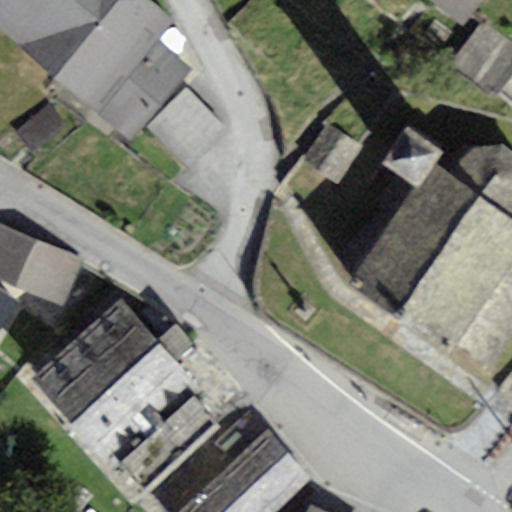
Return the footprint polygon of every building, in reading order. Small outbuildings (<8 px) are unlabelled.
[(0,0),(0,32),(53,78),(120,0),(0,0)] [(175,21),(150,0),(120,0),(53,78),(128,143),(190,71),(157,43),(175,21)] [(429,0),(458,26),(479,0),(429,0)] [(345,193),(372,155),(326,126),(303,160),(345,193)] [(357,293),(449,361),(458,347),(489,366),(511,329),(511,155),(501,148),(474,149),(452,175),(435,163),(441,154),(408,127),(383,164),(414,187),(357,277),(366,284),(357,293)] [(0,281),(62,308),(82,260),(0,224),(0,281)] [(0,330),(16,304),(0,293),(0,330)] [(131,503),(219,426),(184,391),(194,382),(175,361),(158,342),(118,298),(105,311),(29,378),(131,503)] [(176,325),(158,342),(175,361),(192,345),(176,325)] [(274,511),(308,483),(266,430),(179,511),(274,511)]
